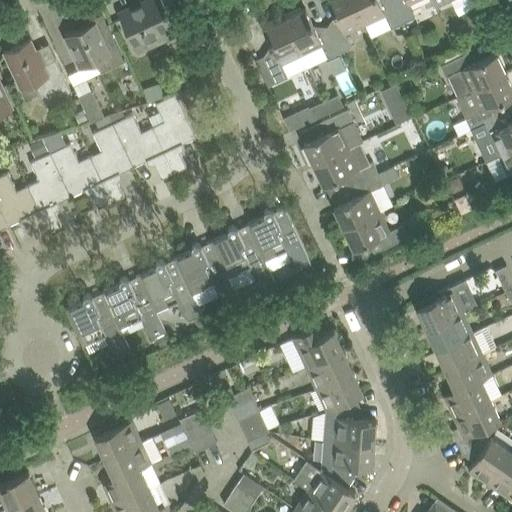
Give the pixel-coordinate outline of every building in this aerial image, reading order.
[(143,0),(119,11),(138,51),(151,44),(148,38),(174,26),(169,15),(162,0),(143,0)] [(365,23),(354,0),(328,0),(338,20),(328,25),(340,51),(352,45),(345,32),(365,23)] [(380,0),(354,0),(365,23),(385,13),(391,27),(403,21),(393,0),(381,0),(380,0)] [(413,0),(393,0),(403,21),(415,15),(409,2),(413,0)] [(306,7),(285,17),(302,52),(321,43),(322,43),(328,56),(340,51),(328,25),(317,30),(306,7)] [(124,59),(111,31),(102,13),(89,19),(90,22),(64,35),(80,67),(93,61),(102,70),(124,59)] [(302,52),(285,17),(263,27),(274,50),(263,55),(276,81),(288,76),(281,62),(302,52)] [(73,93),(56,57),(43,63),(31,38),(4,51),(22,88),(35,82),(46,104),(73,93)] [(340,51),(328,56),(334,70),(346,64),(340,51)] [(506,72),(496,51),(472,62),(467,52),(449,60),(441,63),(456,95),(506,72)] [(492,105),(511,95),(511,85),(506,72),(456,95),(471,127),(497,115),(492,105)] [(0,113),(14,107),(0,78),(0,113)] [(205,99),(197,82),(180,90),(188,108),(205,99)] [(380,89),(388,105),(402,98),(395,82),(380,89)] [(91,119),(104,115),(92,88),(79,94),(91,119)] [(324,98),(329,109),(343,102),(338,91),(324,98)] [(176,92),(156,101),(164,119),(153,124),(174,170),(186,164),(180,149),(177,150),(175,145),(196,135),(176,92)] [(329,109),(324,98),(308,105),(314,116),(329,109)] [(409,113),(402,98),(388,105),(395,120),(409,113)] [(289,126),(313,114),(308,105),(306,101),(283,113),(289,126)] [(327,131),(304,142),(314,162),(350,145),(360,141),(361,140),(352,120),(354,119),(348,107),(340,111),(322,119),(327,131)] [(142,129),(133,111),(113,121),(134,164),(154,155),(156,160),(154,161),(161,176),(174,170),(153,124),(142,129)] [(511,121),(502,126),(497,115),(471,127),(477,139),(490,133),(500,153),(511,147),(511,121)] [(134,164),(113,121),(93,130),(102,148),(90,153),(112,199),(124,193),(117,179),(115,180),(112,175),(134,164)] [(214,135),(209,124),(198,129),(203,140),(214,135)] [(112,199),(90,153),(79,159),(71,141),(66,143),(60,130),(44,135),(51,150),(71,194),(92,184),(94,190),(92,191),(99,205),(112,199)] [(350,145),(314,162),(324,184),(347,173),(352,183),(378,171),(373,159),(360,165),(350,145)] [(511,147),(500,153),(509,173),(495,180),(501,192),(511,186),(511,147)] [(39,178),(28,183),(49,229),(62,223),(55,208),(53,209),(50,204),(71,194),(51,150),(31,159),(39,178)] [(394,164),(378,171),(384,183),(400,175),(394,164)] [(49,229),(28,183),(17,188),(8,170),(0,173),(0,204),(9,223),(29,214),(32,219),(29,220),(36,235),(49,229)] [(357,194),(334,205),(344,226),(380,209),(371,189),(384,183),(378,171),(352,183),(357,194)] [(0,227),(9,223),(0,204),(0,227)] [(276,215),(274,210),(273,208),(271,207),(269,207),(267,208),(266,209),(265,210),(264,212),(265,214),(247,223),(249,227),(250,227),(265,259),(286,249),(292,261),(298,268),(311,262),(284,205),(283,206),(285,211),(276,215)] [(409,235),(403,223),(389,229),(380,209),(344,226),(354,248),(377,237),(382,247),(409,235)] [(250,227),(249,227),(240,232),(238,227),(236,225),(235,225),(233,224),(231,225),(229,226),(228,228),(228,230),(229,231),(211,240),(213,245),(214,244),(229,275),(250,266),(256,278),(261,285),(275,279),(265,259),(250,227)] [(214,244),(213,245),(204,249),(201,244),(200,243),(199,241),(197,241),(195,242),(193,243),(192,245),(192,247),(192,248),(175,257),(177,262),(178,261),(192,293),(193,293),(214,283),(219,295),(225,302),(238,296),(229,275),(214,244)] [(178,261),(177,262),(167,266),(165,261),(164,260),(162,259),(160,258),(158,259),(157,260),(156,262),(156,264),(156,265),(138,274),(141,279),(141,278),(156,310),(157,310),(177,300),(183,312),(189,319),(202,313),(193,293),(192,293),(178,261)] [(511,287),(511,274),(507,263),(496,268),(506,290),(511,287)] [(141,278),(141,279),(131,283),(129,278),(128,277),(126,276),(124,275),(122,276),(121,277),(120,279),(119,280),(120,282),(102,291),(104,295),(105,295),(120,327),(121,327),(141,317),(147,329),(153,336),(166,330),(157,310),(156,310),(141,278)] [(440,295),(417,305),(426,327),(463,309),(476,303),(464,277),(437,290),(440,295)] [(105,295),(104,295),(95,300),(93,295),(92,294),(90,293),(88,292),(86,293),(85,294),(84,296),(83,298),(84,299),(66,308),(83,344),(105,334),(111,346),(117,353),(130,347),(121,327),(120,327),(105,295)] [(436,347),(473,330),(463,309),(426,327),(436,347)] [(344,348),(334,327),(323,332),(319,323),(293,335),(307,365),(344,348)] [(446,368),(483,351),(473,330),(436,347),(446,368)] [(353,369),(344,348),(307,365),(316,386),(353,369)] [(492,372),(483,351),(446,368),(455,388),(481,376),(482,377),(492,372)] [(254,396),(249,385),(234,392),(223,368),(209,374),(217,392),(227,395),(232,406),(254,396)] [(363,390),(353,369),(316,386),(326,407),(355,394),(363,390)] [(491,397),(482,377),(481,376),(455,388),(444,393),(454,414),(491,397)] [(360,405),(355,394),(326,407),(324,437),(334,438),(374,441),(376,418),(359,417),(360,405)] [(259,407),(254,396),(232,406),(238,417),(259,407)] [(501,418),(491,397),(454,414),(464,435),(486,425),(487,425),(501,418)] [(207,418),(202,407),(180,417),(185,428),(207,418)] [(265,418),(259,407),(238,417),(243,428),(265,418)] [(105,456),(142,439),(132,418),(95,435),(105,456)] [(212,429),(207,418),(185,428),(190,439),(212,429)] [(270,428),(265,418),(243,428),(248,439),(270,428)] [(488,481),(510,447),(491,434),(487,425),(486,425),(464,435),(457,438),(463,451),(474,459),(468,468),(488,481)] [(217,440),(212,429),(190,439),(196,450),(217,440)] [(372,465),(374,441),(334,438),(324,437),(321,467),(348,485),(355,475),(356,463),(372,465)] [(141,465),(151,460),(142,439),(105,456),(114,476),(114,477),(140,465),(141,465)] [(507,494),(511,485),(511,448),(510,447),(488,481),(507,494)] [(348,485),(321,467),(307,457),(294,477),(308,486),(342,510),(355,490),(348,485)] [(150,486),(141,465),(140,465),(114,477),(114,476),(103,481),(113,503),(150,486)] [(0,484),(0,490),(6,504),(8,507),(38,493),(29,471),(0,484)] [(264,484),(261,482),(244,471),(238,481),(257,494),(264,484)] [(257,494),(238,481),(231,491),(251,504),(257,494)] [(169,511),(166,504),(160,507),(150,486),(113,503),(117,511),(169,511)] [(305,511),(340,511),(342,510),(308,486),(295,506),(305,511)] [(245,511),(251,504),(231,491),(224,501),(240,511),(245,511)] [(47,511),(38,493),(8,507),(10,511),(47,511)]
